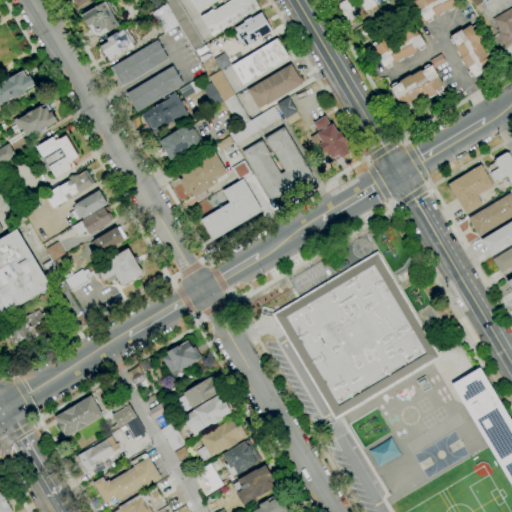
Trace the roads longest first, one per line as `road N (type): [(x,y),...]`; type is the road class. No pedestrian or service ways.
road 1 (residential): [(32,0),(331,511)]
road 2 (tertiary): [(295,0),(511,364)]
road 3 (tertiary): [(0,411),(127,335)]
